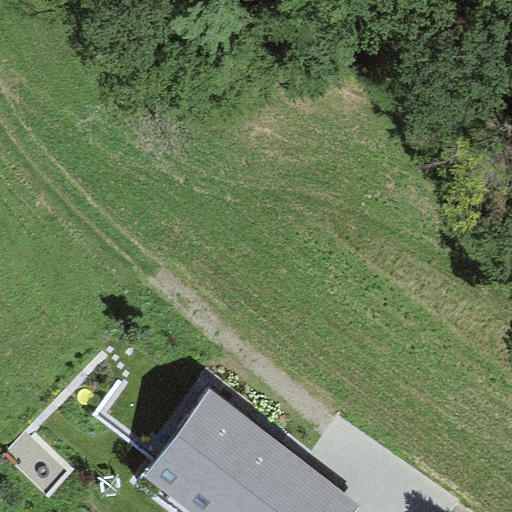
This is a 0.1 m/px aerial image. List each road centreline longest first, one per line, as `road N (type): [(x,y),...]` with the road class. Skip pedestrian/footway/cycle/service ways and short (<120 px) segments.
road 1 (track): [(337,423),(59,200),(0,112)]
road 2 (residential): [(450,511),(337,423)]
